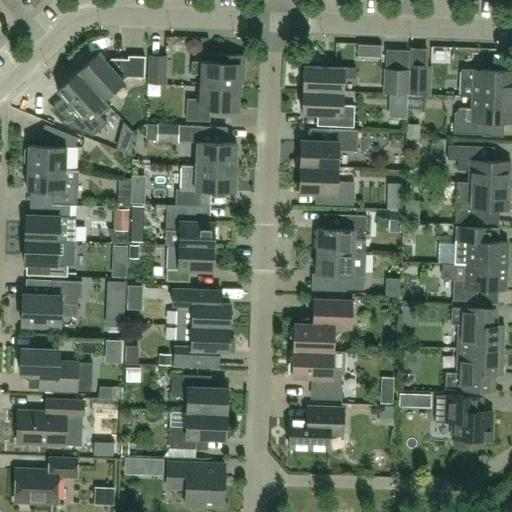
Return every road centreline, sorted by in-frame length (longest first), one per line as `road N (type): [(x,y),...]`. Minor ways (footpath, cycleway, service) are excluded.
road 1 (residential): [(274,24),(254,483)]
road 2 (unclassified): [(0,90),(86,16),(274,24)]
road 3 (residential): [(254,483),(457,487),(511,452)]
road 4 (unclassified): [(274,24),(511,31)]
